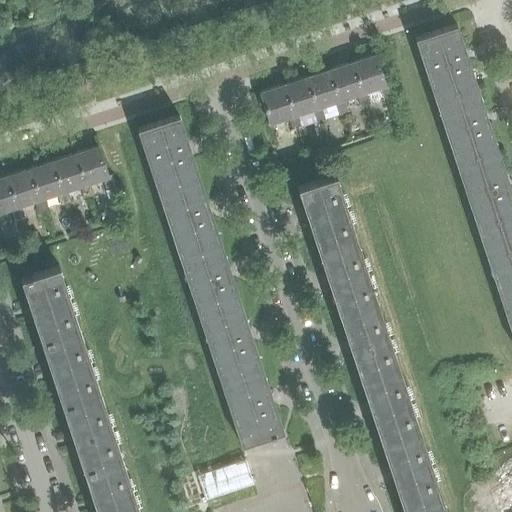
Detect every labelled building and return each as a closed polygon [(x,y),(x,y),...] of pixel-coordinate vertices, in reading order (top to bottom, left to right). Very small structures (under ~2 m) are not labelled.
[(45,0),(32,0),(36,12),(48,8),(45,0)] [(511,340),(511,200),(454,23),(412,37),(511,340)] [(376,48),(247,84),(258,121),(286,113),(289,126),(355,108),(354,105),(389,95),(376,48)] [(177,115),(135,129),(156,192),(198,178),(177,115)] [(33,210),(79,197),(75,182),(108,174),(100,141),(0,166),(0,206),(30,198),(33,210)] [(316,251),(354,238),(333,173),(294,186),(316,251)] [(219,241),(198,178),(156,192),(176,255),(219,241)] [(404,198),(379,206),(391,244),(416,236),(404,198)] [(376,302),(354,238),(316,251),(337,315),(376,302)] [(240,304),(219,241),(176,255),(197,318),(240,304)] [(31,260),(0,269),(0,279),(69,511),(112,511),(96,457),(95,467),(79,412),(79,416),(63,364),(64,363),(51,322),(53,321),(68,323),(68,318),(77,348),(88,349),(62,263),(31,260)] [(397,367),(376,302),(337,315),(358,380),(397,367)] [(260,367),(240,304),(197,318),(218,381),(260,367)] [(281,430),(260,367),(218,381),(239,444),(281,430)] [(358,380),(379,444),(418,431),(397,367),(358,380)] [(379,444),(400,508),(439,496),(418,431),(379,444)] [(138,503),(125,461),(99,469),(112,511),(141,511),(139,503),(138,503)] [(511,511),(511,494),(487,501),(489,511),(511,511)] [(444,511),(439,496),(400,508),(401,511),(444,511)]
